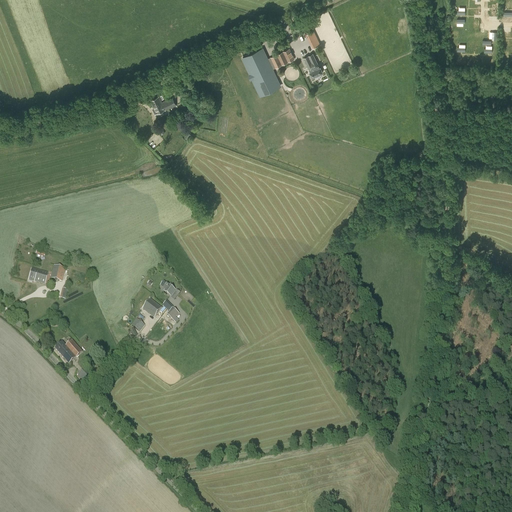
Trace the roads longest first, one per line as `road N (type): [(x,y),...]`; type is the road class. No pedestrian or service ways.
road 1 (track): [(419,0),(445,214),(431,392),(405,511)]
road 2 (unclassified): [(0,125),(115,102),(330,0)]
road 3 (tertiary): [(0,309),(199,511)]
